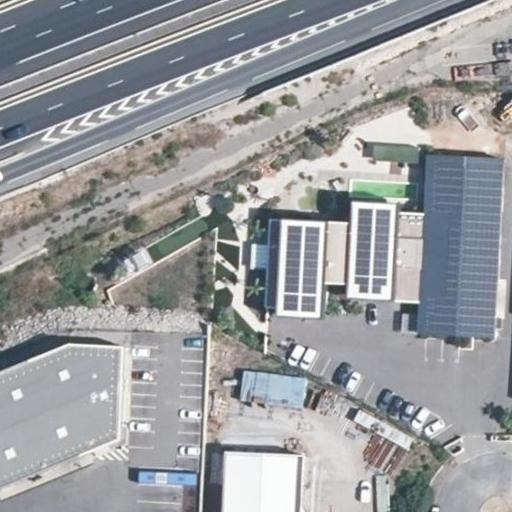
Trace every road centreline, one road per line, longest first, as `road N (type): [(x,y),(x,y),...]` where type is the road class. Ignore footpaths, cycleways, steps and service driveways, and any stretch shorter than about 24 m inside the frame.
road 1 (motorway): [(0,177),(413,0)]
road 2 (motorway): [(0,129),(343,0)]
road 3 (unknown): [(495,473),(456,391),(356,337)]
